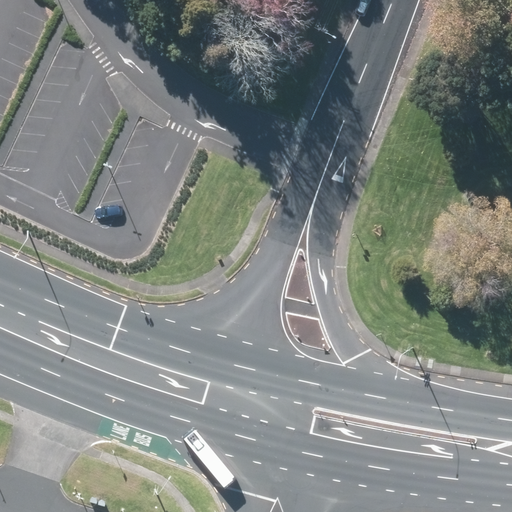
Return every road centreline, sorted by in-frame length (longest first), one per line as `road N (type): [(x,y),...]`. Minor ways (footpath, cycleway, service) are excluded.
road 1 (tertiary): [(328,161),(325,302),(368,381),(422,439)]
road 2 (primary): [(0,313),(103,357),(253,404)]
road 3 (tertiary): [(253,404),(270,277),(298,203),(328,161)]
road 4 (tertiary): [(328,161),(394,0)]
road 5 (unknown): [(36,511),(103,357)]
